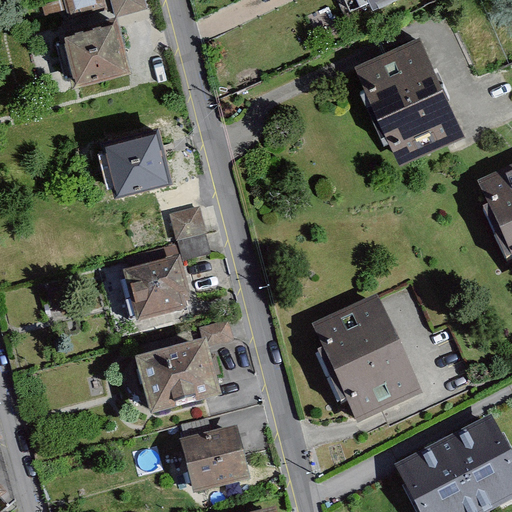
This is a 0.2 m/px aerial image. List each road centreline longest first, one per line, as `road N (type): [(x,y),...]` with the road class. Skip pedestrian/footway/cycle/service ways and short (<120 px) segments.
road 1 (residential): [(305,511),(163,0)]
road 2 (unknown): [(199,129),(377,42)]
